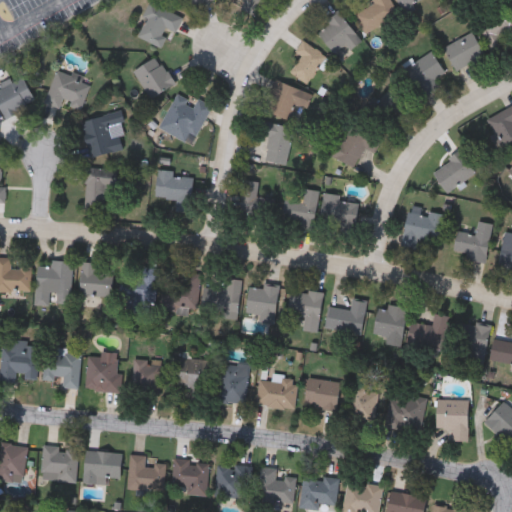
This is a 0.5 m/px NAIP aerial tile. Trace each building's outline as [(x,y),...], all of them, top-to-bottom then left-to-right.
[(262,0),(262,10),(246,10),(246,0),(262,0)] [(391,0),(399,16),(364,32),(355,12),(374,3),(372,0),(391,0)] [(423,0),(401,9),(397,0),(423,0)] [(161,45),(137,35),(150,1),(184,14),(177,32),(168,28),(161,45)] [(338,55),(317,30),(339,11),(360,36),(338,55)] [(481,21),(508,12),(511,24),(511,41),(490,49),(481,21)] [(456,69),(444,46),(473,31),(485,53),(456,69)] [(295,49),(306,38),(329,61),(307,82),(292,67),(303,56),(295,49)] [(437,80),(440,83),(425,95),(405,70),(429,50),(447,72),(437,80)] [(134,70),(157,55),(175,82),(152,97),(134,70)] [(45,102),(56,69),(91,81),(82,108),(63,101),(61,107),(45,102)] [(303,90),(288,121),(264,109),(278,79),(303,90)] [(0,80),(30,80),(30,110),(0,110),(0,80)] [(366,106),(397,87),(410,108),(379,127),(366,106)] [(197,136),(190,133),(187,140),(161,128),(176,95),(195,103),(197,98),(211,105),(197,136)] [(511,146),(505,150),(487,118),(511,103),(511,146)] [(81,120),(121,110),(127,133),(120,135),(123,148),(90,157),(81,120)] [(284,165),(264,161),(270,136),(264,134),(267,121),(292,127),(284,165)] [(370,140),(351,167),(330,153),(349,126),(370,140)] [(445,190),(433,168),(463,151),(475,174),(445,190)] [(85,167),(111,168),(111,209),(85,208),(85,167)] [(156,195),(158,168),(175,170),(175,175),(195,176),(193,210),(175,209),(176,197),(156,195)] [(0,203),(8,204),(8,188),(4,188),(4,170),(0,169),(0,203)] [(275,216),(241,214),(243,179),(260,180),(260,194),(275,195),(275,216)] [(285,198),(304,201),(305,188),(320,189),(315,228),(282,224),(285,198)] [(361,196),(356,233),(320,228),(324,192),(361,196)] [(401,245),(409,206),(445,213),(439,241),(419,237),(417,248),(401,245)] [(458,230),(475,234),(479,219),(493,223),(484,261),(452,253),(458,230)] [(511,268),(498,266),(504,228),(511,229),(511,268)] [(0,257),(12,257),(12,266),(32,266),(32,291),(0,291),(0,257)] [(51,301),(51,259),(73,259),(73,301),(51,301)] [(106,295),(82,295),(82,261),(106,261),(106,295)] [(123,296),(122,270),(156,269),(157,305),(134,306),(133,295),(123,296)] [(195,312),(161,305),(166,282),(183,286),(186,270),(202,273),(195,312)] [(205,286),(226,289),(227,277),(242,278),(238,317),(202,313),(205,286)] [(248,316),(248,284),(279,284),(279,316),(248,316)] [(304,329),(305,316),(288,314),(292,288),(323,292),(318,331),(304,329)] [(351,309),(353,298),(367,300),(362,332),(326,326),(329,305),(351,309)] [(373,338),(379,302),(407,306),(402,342),(373,338)] [(444,346),(410,346),(410,319),(444,319),(444,346)] [(484,363),(468,361),(470,349),(462,348),(462,351),(455,350),(459,320),(490,325),(484,363)] [(511,366),(489,363),(493,338),(511,341),(511,366)] [(0,381),(3,346),(11,346),(11,339),(40,341),(38,378),(28,378),(28,373),(18,373),(17,382),(0,381)] [(43,378),(45,351),(82,353),(80,386),(63,384),(63,379),(43,378)] [(88,356),(120,357),(119,390),(87,389),(88,356)] [(162,360),(162,392),(139,392),(139,360),(162,360)] [(176,385),(176,360),(211,360),(211,385),(176,385)] [(220,401),(222,361),(249,362),(248,402),(220,401)] [(341,381),(336,409),(304,403),(309,376),(341,381)] [(258,378),(297,378),(296,406),(258,405),(258,378)] [(352,379),(381,383),(375,422),(347,418),(352,379)] [(422,430),(387,425),(391,392),(426,397),(422,430)] [(436,427),(437,398),(468,398),(467,439),(454,439),(454,427),(436,427)] [(511,407),(511,445),(511,446),(485,420),(504,399),(511,407)] [(0,480),(0,443),(27,443),(26,480),(0,480)] [(42,479),(44,445),(79,447),(77,481),(42,479)] [(121,477),(107,476),(107,484),(83,482),(86,449),(123,452),(121,477)] [(166,488),(129,488),(130,454),(147,454),(146,461),(167,461),(166,488)] [(209,460),(207,493),(173,491),(174,459),(209,460)] [(250,465),(249,497),(216,496),(217,463),(250,465)] [(293,507),(257,502),(261,466),(278,468),(277,475),(297,478),(293,507)] [(340,477),(337,509),(301,507),(303,474),(340,477)] [(357,511),(344,510),(348,480),(383,485),(378,511),(357,511)] [(385,511),(390,490),(424,495),(421,511),(385,511)] [(468,511),(432,511),(434,503),(469,507),(468,511)]
